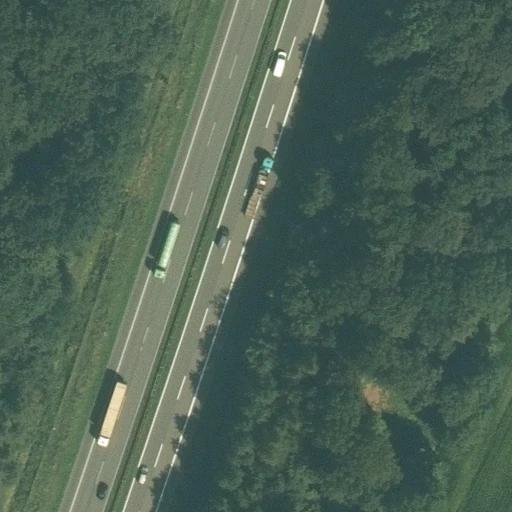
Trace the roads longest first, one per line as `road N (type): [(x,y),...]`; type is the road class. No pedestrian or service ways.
road 1 (motorway): [(254,0),(84,511)]
road 2 (motorway): [(151,511),(320,0)]
